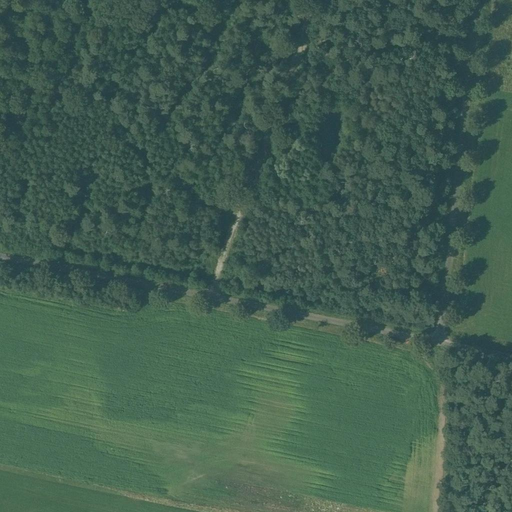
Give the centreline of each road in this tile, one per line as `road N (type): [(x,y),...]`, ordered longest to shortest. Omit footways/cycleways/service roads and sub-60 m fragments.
road 1 (unclassified): [(0,255),(435,340)]
road 2 (unclassified): [(435,340),(477,0)]
road 3 (track): [(318,0),(207,296)]
